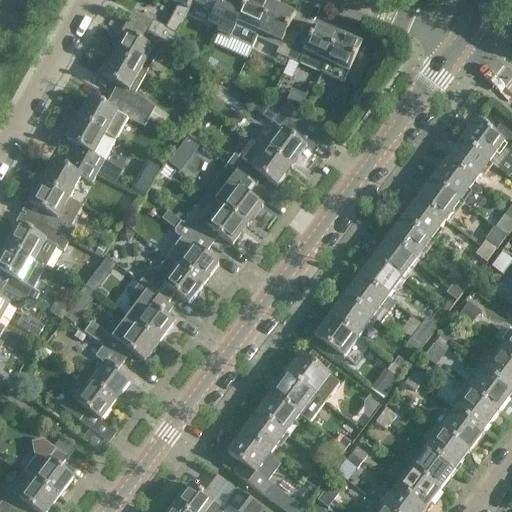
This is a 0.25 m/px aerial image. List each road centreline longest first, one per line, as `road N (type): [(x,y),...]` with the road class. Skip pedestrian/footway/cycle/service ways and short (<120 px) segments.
road 1 (tertiary): [(109,511),(458,49)]
road 2 (residential): [(95,0),(0,162)]
